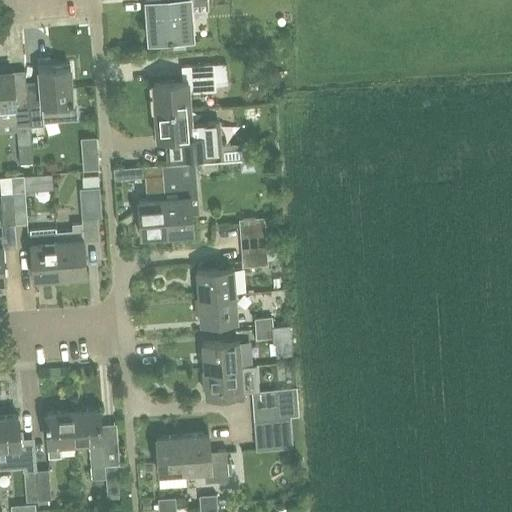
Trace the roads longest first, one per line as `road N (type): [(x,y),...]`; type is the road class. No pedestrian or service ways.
road 1 (residential): [(108,173),(93,0)]
road 2 (residential): [(0,323),(124,314)]
